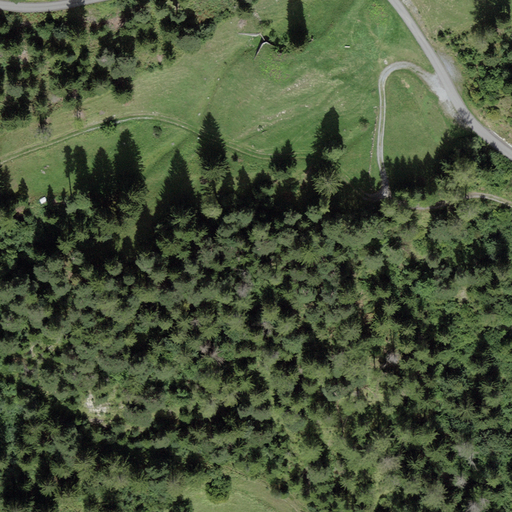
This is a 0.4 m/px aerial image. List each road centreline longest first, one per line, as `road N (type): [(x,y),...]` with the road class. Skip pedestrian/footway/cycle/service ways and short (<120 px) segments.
road 1 (track): [(0,161),(113,120),(149,116),(176,121),(248,159),(326,158),(366,197),(387,188)]
road 2 (track): [(446,84),(433,84),(411,65),(386,70),(380,147),(387,188),(413,207),(469,195),(511,205)]
road 3 (primary): [(310,511),(0,437)]
road 4 (track): [(511,155),(459,104),(391,0)]
